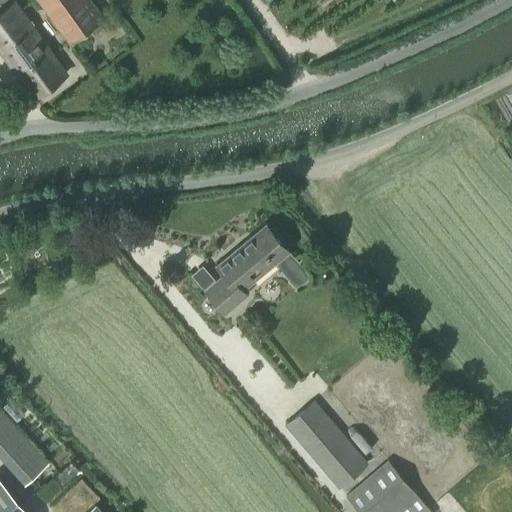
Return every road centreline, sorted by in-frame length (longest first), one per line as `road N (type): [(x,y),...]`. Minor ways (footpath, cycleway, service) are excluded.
road 1 (unclassified): [(0,219),(298,168),(423,124),(511,77)]
road 2 (unclassified): [(0,135),(268,105),(511,0)]
